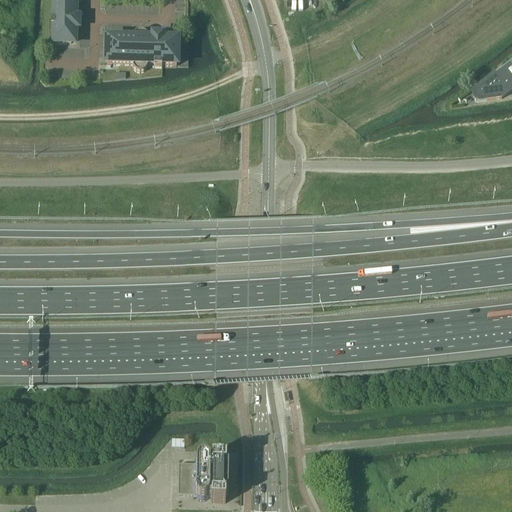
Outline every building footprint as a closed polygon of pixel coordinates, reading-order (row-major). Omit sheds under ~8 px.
[(53,0),(53,21),(51,21),(51,28),(53,28),(52,42),(51,42),(51,46),(66,46),(66,45),(71,45),(71,44),(75,44),(75,29),(78,29),(78,28),(78,27),(79,27),(79,22),(78,22),(78,21),(78,20),(75,19),(76,4),(77,4),(78,3),(79,3),(80,2),(81,2),(82,1),(82,0),(53,0)] [(138,74),(139,75),(140,75),(141,74),(142,74),(144,73),(145,73),(146,71),(146,70),(147,69),(147,68),(147,67),(154,67),(154,69),(161,70),(161,68),(176,68),(176,66),(178,66),(178,61),(177,61),(177,48),(178,48),(178,43),(176,43),(176,42),(162,41),(162,39),(161,39),(161,38),(160,38),(155,38),(153,38),(153,39),(152,39),(152,41),(148,41),(147,40),(147,39),(147,38),(147,37),(146,36),(145,36),(144,35),(143,34),(142,34),(141,33),(140,33),(138,33),(137,34),(136,34),(135,35),(134,36),(133,37),(133,38),(133,39),(132,41),(107,40),(107,42),(105,42),(105,47),(106,47),(105,60),(105,64),(107,65),(106,66),(132,67),(132,68),(132,69),(132,70),(133,72),(134,72),(135,73),(136,74),(137,74),(138,74)] [(493,79),(507,96),(511,91),(511,69),(509,66),(493,79)] [(479,104),(501,100),(507,96),(493,79),(475,93),(474,94),(474,95),(473,95),(472,98),(473,100),(475,103),(477,104),(479,104)] [(225,467),(225,460),(211,460),(211,464),(208,464),(208,463),(207,463),(206,462),(205,462),(204,461),(203,461),(202,461),(201,461),(200,461),(199,462),(198,462),(198,463),(197,464),(196,465),(196,466),(196,467),(178,467),(178,497),(195,497),(195,498),(196,499),(196,500),(197,501),(198,502),(199,502),(199,503),(200,503),(202,503),(203,503),(205,503),(205,502),(206,502),(207,501),(208,500),(211,500),(211,504),(225,504),(225,498),(227,498),(227,467),(225,467)]
